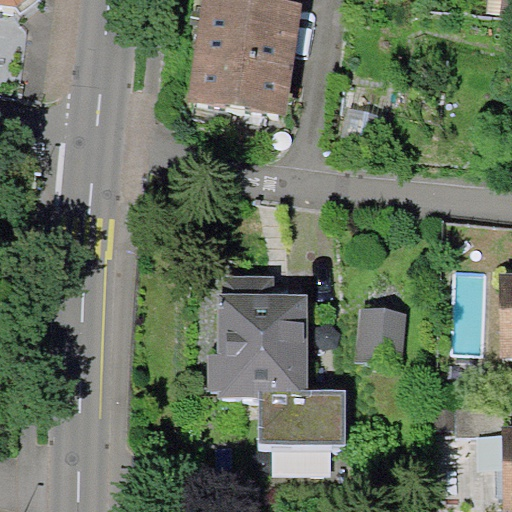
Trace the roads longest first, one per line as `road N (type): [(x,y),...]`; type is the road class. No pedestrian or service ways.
road 1 (secondary): [(76,511),(90,145)]
road 2 (residential): [(511,206),(299,184)]
road 3 (residential): [(90,145),(299,184)]
road 4 (secondary): [(90,145),(106,0)]
